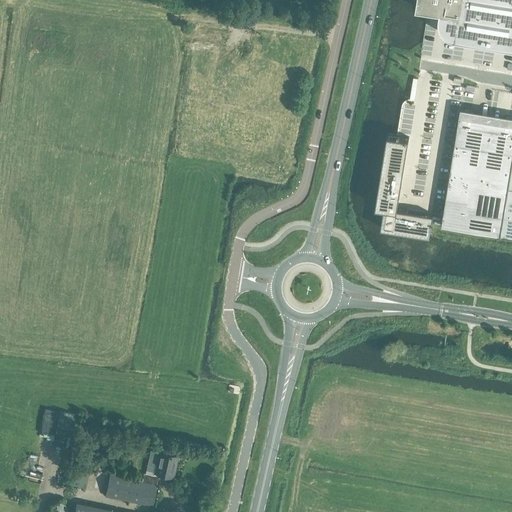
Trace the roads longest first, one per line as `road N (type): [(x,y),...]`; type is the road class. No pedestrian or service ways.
road 1 (unclassified): [(234,268),(246,227),(303,189),(345,0)]
road 2 (unclassified): [(232,511),(261,373),(229,320),(231,283)]
road 3 (primary): [(328,193),(371,0)]
road 4 (primary): [(287,309),(275,429)]
